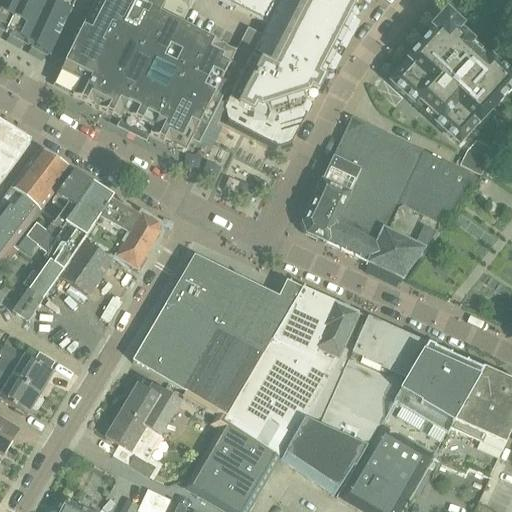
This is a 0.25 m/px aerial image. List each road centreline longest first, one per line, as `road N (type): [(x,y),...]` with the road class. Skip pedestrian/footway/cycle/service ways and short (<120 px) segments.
road 1 (residential): [(163,269),(20,511)]
road 2 (residential): [(264,239),(339,93),(408,0)]
road 3 (residential): [(264,239),(511,348)]
road 4 (residential): [(28,115),(196,209)]
road 5 (residential): [(89,0),(28,115)]
